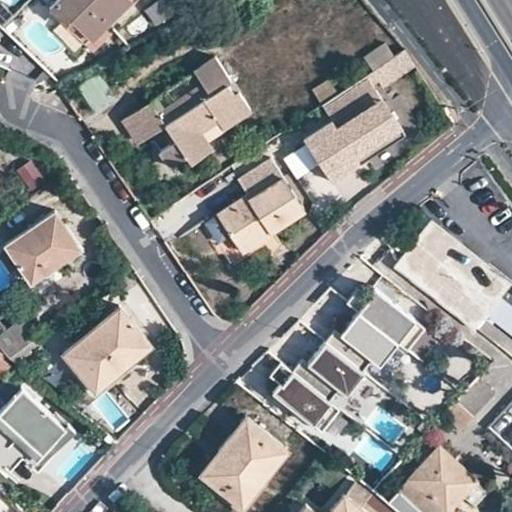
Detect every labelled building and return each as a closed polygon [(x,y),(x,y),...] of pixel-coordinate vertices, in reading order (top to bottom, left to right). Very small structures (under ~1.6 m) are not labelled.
[(105,24),(130,0),(54,0),(48,7),(64,24),(69,18),(84,32),(99,18),(105,24)] [(165,0),(159,0),(145,10),(157,27),(176,14),(165,0)] [(412,61),(404,49),(386,61),(395,76),(413,63),(412,61)] [(195,75),(210,96),(166,128),(178,144),(163,154),(174,170),(189,161),(193,166),(214,152),(202,133),(219,121),(225,130),(252,111),(240,94),(236,97),(229,87),(233,83),(217,60),(195,75)] [(372,70),(367,73),(370,78),(375,75),(372,70)] [(95,112),(117,99),(100,71),(78,85),(95,112)] [(370,78),(367,73),(339,92),(323,102),(338,124),(382,97),(370,78)] [(236,97),(240,94),(233,83),(229,87),(236,97)] [(382,97),(338,124),(309,142),(336,185),(409,139),(382,97)] [(166,128),(152,106),(128,122),(142,145),(166,128)] [(31,192),(47,182),(33,159),(17,169),(31,192)] [(301,207),(281,176),(248,199),(245,195),(215,214),(239,249),(301,207)] [(511,305),(499,295),(509,281),(428,217),(420,206),(400,233),(411,241),(397,258),(391,266),(450,311),(473,329),(483,317),(485,314),(511,335),(511,305)] [(53,212),(47,216),(55,227),(61,223),(53,212)] [(79,248),(61,223),(55,227),(47,216),(0,247),(0,262),(11,278),(20,272),(28,283),(79,248)] [(377,302),(364,321),(401,350),(433,311),(385,273),(368,294),(377,302)] [(63,352),(94,390),(148,345),(117,307),(63,352)] [(0,332),(0,347),(6,355),(32,336),(20,319),(0,332)] [(329,345),(333,348),(366,374),(372,366),(382,374),(401,350),(364,321),(346,343),(337,336),(329,345)] [(5,356),(16,365),(41,347),(32,336),(6,355),(5,356)] [(303,361),(293,374),(329,402),(339,389),(349,396),(366,374),(333,348),(315,371),(303,361)] [(293,374),(283,366),(275,377),(286,386),(278,396),(320,428),(336,408),(329,402),(293,374)] [(480,377),(460,400),(478,415),(498,393),(480,377)] [(76,432),(26,387),(0,415),(0,462),(11,473),(32,451),(47,464),(76,432)] [(207,478),(242,505),(287,448),(243,414),(217,446),(226,454),(207,478)] [(439,445),(389,502),(401,511),(444,511),(463,492),(476,504),(487,492),(474,481),(475,478),(439,445)] [(199,471),(207,478),(226,454),(217,446),(199,471)] [(366,490),(354,481),(344,493),(342,492),(325,511),(315,511),(304,502),(295,511),(367,511),(356,503),(366,490)]
